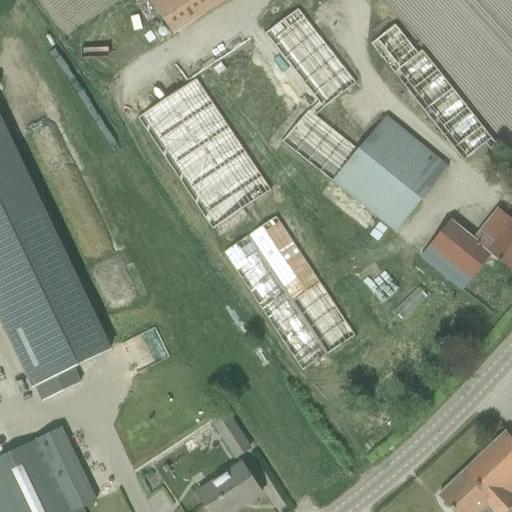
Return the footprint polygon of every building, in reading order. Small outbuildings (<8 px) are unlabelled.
[(225,0),(147,0),(173,36),(225,0)] [(297,9),(262,35),(314,103),(307,110),(279,144),(329,182),(324,188),(339,201),(368,225),(373,219),(391,234),(447,166),(385,116),(355,147),(316,117),(355,84),(297,9)] [(490,139),(397,22),(368,46),(461,163),(484,144),(490,151),(496,146),(490,139)] [(218,236),(228,228),(246,217),(241,210),(270,191),(195,79),(134,119),(209,230),(212,228),(218,236)] [(0,314),(42,402),(80,384),(73,369),(109,352),(0,124),(0,314)] [(421,258),(446,278),(462,291),(491,255),(511,272),(511,220),(508,217),(499,209),(485,226),(473,241),(451,222),(421,258)] [(222,253),(302,372),(354,337),(274,218),(222,253)] [(375,300),(391,289),(383,277),(367,288),(375,300)] [(395,312),(403,320),(426,295),(418,288),(395,312)] [(236,457),(249,449),(227,415),(214,424),(236,457)] [(60,428),(0,457),(0,511),(82,511),(82,510),(96,503),(60,428)] [(511,439),(505,432),(438,497),(452,511),(478,511),(487,503),(495,511),(506,511),(511,506),(511,500),(511,501),(511,500),(511,439)] [(196,493),(208,511),(225,511),(245,499),(248,503),(261,494),(241,464),(196,493)]
